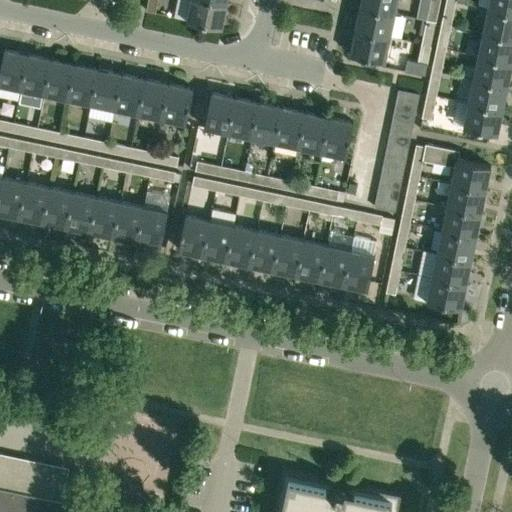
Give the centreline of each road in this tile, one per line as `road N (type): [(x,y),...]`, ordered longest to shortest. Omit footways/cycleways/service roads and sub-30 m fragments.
road 1 (unclassified): [(494,389),(0,281)]
road 2 (residential): [(253,65),(0,10)]
road 3 (residential): [(368,204),(390,94),(253,65)]
road 4 (residential): [(468,511),(494,389)]
